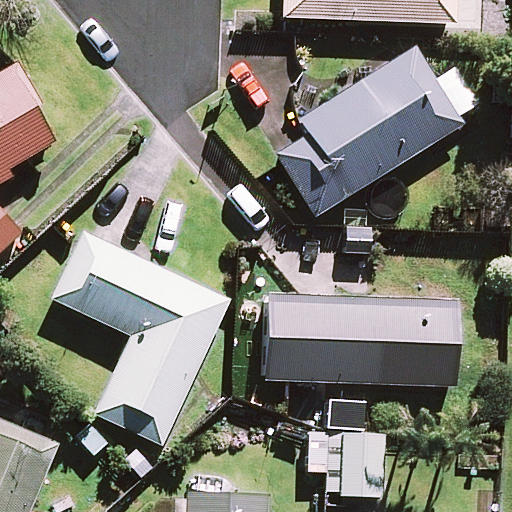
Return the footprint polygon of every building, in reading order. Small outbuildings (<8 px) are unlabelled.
[(285,0),(284,28),(454,34),(455,0),(285,0)] [(315,225),(460,132),(412,57),(296,132),(306,147),(276,166),(315,225)] [(0,196),(15,188),(10,179),(55,152),(11,77),(0,83),(0,196)] [(0,260),(22,240),(0,216),(0,260)] [(95,423),(163,455),(231,309),(84,240),(50,312),(130,349),(95,423)] [(448,251),(417,249),(414,294),(445,296),(448,251)] [(266,387),(455,396),(459,311),(269,303),(266,387)] [(0,430),(0,511),(35,511),(59,456),(0,430)] [(379,438),(337,436),(334,497),(377,499),(379,438)] [(269,511),(270,504),(183,501),(182,511),(269,511)]
